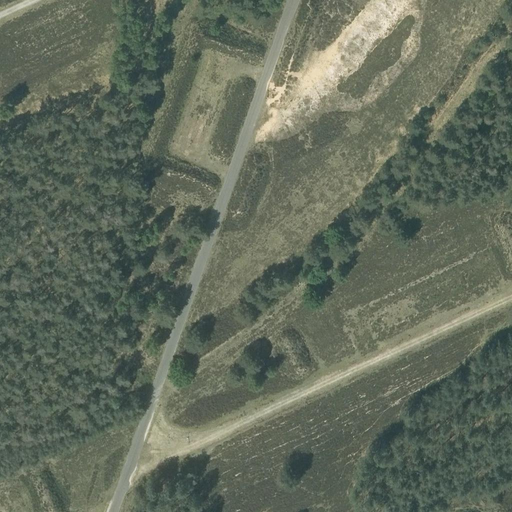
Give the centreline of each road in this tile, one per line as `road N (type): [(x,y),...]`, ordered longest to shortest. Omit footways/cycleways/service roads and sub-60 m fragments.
road 1 (track): [(295,0),(118,511)]
road 2 (track): [(145,430),(194,443),(511,299)]
